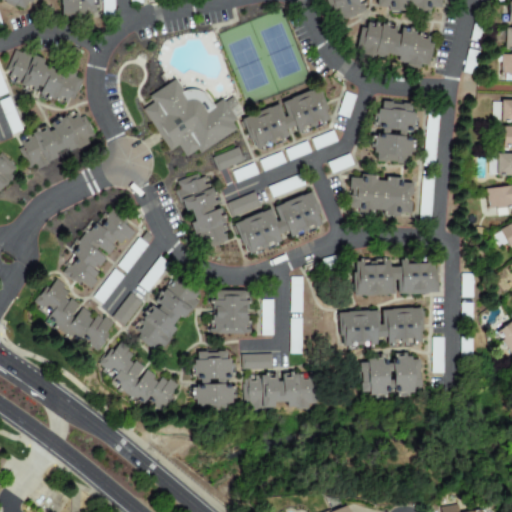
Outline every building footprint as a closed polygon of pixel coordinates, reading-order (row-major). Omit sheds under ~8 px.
[(40,0),(34,15),(4,0),(40,0)] [(99,0),(100,17),(65,18),(65,0),(99,0)] [(321,0),(360,0),(364,14),(330,28),(321,0)] [(443,0),(443,10),(374,10),(374,0),(443,0)] [(426,71),(355,53),(360,22),(431,40),(426,71)] [(511,28),(502,28),(502,50),(511,49),(511,28)] [(84,84),(72,112),(6,78),(20,51),(84,84)] [(511,55),(499,56),(499,77),(511,76),(511,55)] [(239,132),(179,169),(142,105),(178,82),(187,97),(209,111),(225,103),(239,132)] [(347,118),(354,96),(343,92),(336,115),(347,118)] [(321,128),(263,154),(249,118),(305,94),(321,128)] [(0,108),(8,134),(19,130),(9,98),(0,100),(0,108)] [(499,101),(511,101),(511,122),(498,122),(499,101)] [(412,164),(375,160),(379,107),(416,111),(412,164)] [(93,141),(34,172),(22,146),(80,114),(93,141)] [(500,126),(511,126),(511,148),(499,148),(500,126)] [(309,140),(313,150),(335,142),(331,131),(309,140)] [(308,153),(304,142),(283,151),(287,162),(308,153)] [(241,162),(236,148),(210,158),(215,172),(241,162)] [(0,150),(21,170),(0,194),(0,150)] [(262,172),(283,163),(279,152),(257,161),(262,172)] [(494,154),(511,154),(511,175),(494,175),(494,154)] [(330,174),(352,165),(347,155),(326,163),(330,174)] [(256,174),(251,164),(230,173),(234,183),(256,174)] [(179,185),(209,173),(232,242),(206,253),(179,185)] [(302,188),(299,176),(266,186),(269,197),(302,188)] [(429,218),(430,188),(429,188),(430,179),(419,179),(418,218),(429,218)] [(412,215),(351,212),(352,182),(414,186),(412,215)] [(483,189),(511,185),(511,206),(493,209),(493,207),(485,208),(485,206),(486,206),(486,202),(484,202),(483,189)] [(224,204),(230,218),(258,206),(252,192),(224,204)] [(313,195),(325,230),(250,259),(239,223),(313,195)] [(496,230),(511,221),(511,243),(508,246),(508,247),(506,248),(496,230)] [(119,240),(82,289),(59,273),(94,222),(119,240)] [(124,273),(146,246),(137,238),(115,266),(124,273)] [(135,285),(144,292),(162,270),(153,263),(135,285)] [(92,297),(101,304),(121,276),(111,270),(92,297)] [(130,336),(175,274),(205,298),(161,359),(130,336)] [(470,298),(471,275),(459,274),(458,297),(470,298)] [(420,277),(420,307),(359,307),(359,277),(420,277)] [(110,328),(93,351),(42,316),(61,290),(110,328)] [(121,326),(140,303),(129,294),(110,317),(121,326)] [(248,337),(217,337),(217,294),(249,294),(248,337)] [(270,300),(259,300),(259,336),(271,335),(270,300)] [(416,311),(416,341),(340,342),(340,311),(416,311)] [(493,333),(511,359),(511,325),(509,321),(493,333)] [(430,373),(441,373),(441,338),(429,338),(430,373)] [(170,389),(153,410),(102,374),(121,351),(170,389)] [(269,355),(239,355),(239,370),(270,370),(269,355)] [(239,418),(201,419),(200,358),(236,356),(239,418)] [(416,361),(415,390),(354,388),(354,358),(416,361)] [(318,370),(318,399),(256,402),(256,372),(318,370)]
